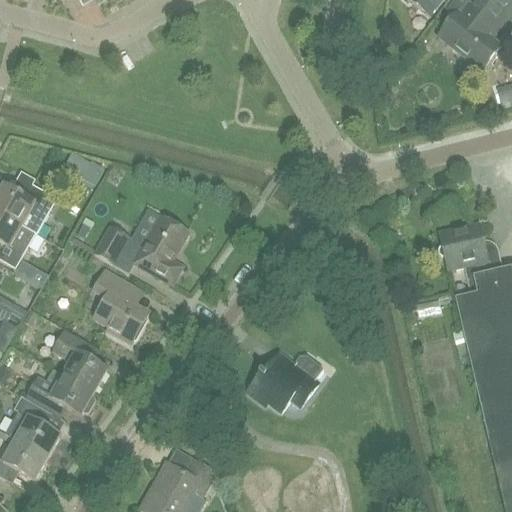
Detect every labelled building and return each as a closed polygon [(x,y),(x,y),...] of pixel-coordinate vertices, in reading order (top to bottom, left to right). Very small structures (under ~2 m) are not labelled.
[(429,19),(438,7),(444,0),(405,0),(405,1),(429,19)] [(492,42),(509,20),(482,0),(457,0),(447,13),(454,19),(438,41),(482,75),(501,50),(492,42)] [(511,0),(482,0),(509,20),(511,15),(511,0)] [(511,88),(502,91),(507,108),(511,106),(511,88)] [(4,189),(0,195),(0,215),(37,237),(57,203),(32,189),(25,201),(4,189)] [(25,246),(32,234),(37,237),(0,215),(0,263),(16,273),(30,249),(25,246)] [(172,265),(188,236),(161,220),(144,250),(110,230),(94,258),(128,278),(134,267),(171,289),(182,271),(172,265)] [(497,254),(485,256),(478,228),(440,237),(448,274),(464,270),(467,283),(474,282),(477,297),(455,303),(492,461),(511,456),(511,272),(510,272),(502,273),(497,254)] [(105,274),(94,294),(107,301),(94,323),(110,332),(108,335),(132,348),(150,317),(137,309),(144,296),(105,274)] [(0,310),(7,315),(12,306),(0,299),(0,310)] [(423,310),(426,322),(447,315),(443,303),(423,310)] [(7,315),(0,310),(0,321),(13,329),(18,321),(7,315)] [(71,366),(64,379),(95,396),(108,374),(93,366),(100,355),(65,335),(53,356),(71,366)] [(302,412),(319,388),(316,385),(324,374),(307,361),(301,362),(289,378),(284,379),(271,370),(266,378),(262,375),(260,378),(261,379),(248,397),(266,410),(269,407),(283,417),(292,404),(302,412)] [(82,419),(95,396),(64,379),(53,373),(46,385),(38,381),(28,398),(22,394),(19,399),(53,418),(61,423),(68,411),(82,419)] [(46,430),(53,418),(19,399),(22,401),(15,413),(18,415),(6,437),(47,461),(60,438),(46,430)] [(34,483),(47,461),(6,437),(5,438),(17,444),(4,466),(0,463),(0,479),(13,487),(20,475),(34,483)] [(186,511),(196,496),(202,500),(216,476),(192,462),(184,476),(166,466),(139,511),(186,511)]
